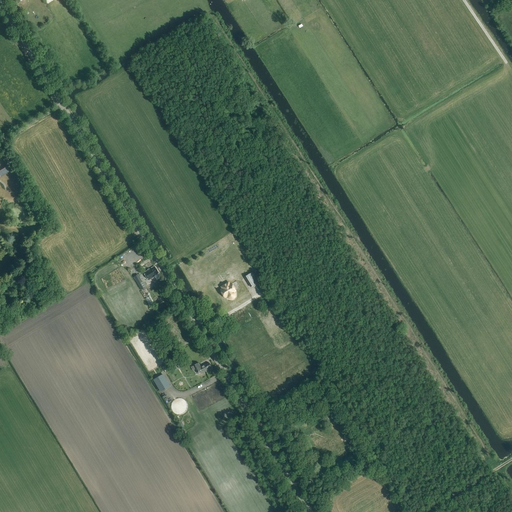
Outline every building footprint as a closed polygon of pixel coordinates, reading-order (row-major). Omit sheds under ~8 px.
[(161,278),(158,273),(159,273),(155,267),(144,273),(149,280),(155,277),(157,281),(161,278)] [(250,287),(259,282),(253,272),(244,277),(250,287)] [(141,290),(146,288),(138,275),(134,277),(141,290)] [(228,283),(222,287),(223,289),(221,291),(225,297),(227,296),(228,298),(230,299),(232,299),(234,298),(235,296),(235,294),(234,292),(235,291),(231,284),(230,285),(228,283)] [(8,321),(5,316),(0,319),(0,321),(2,325),(8,321)] [(172,368),(169,363),(160,369),(163,374),(172,368)] [(201,367),(199,363),(191,367),(193,371),(195,369),(197,373),(200,372),(202,374),(210,369),(209,368),(211,367),(209,363),(204,366),(204,365),(201,367)] [(161,392),(170,386),(163,374),(153,380),(161,392)]
